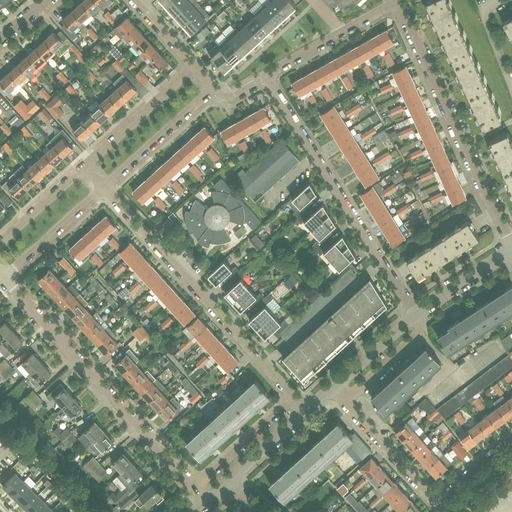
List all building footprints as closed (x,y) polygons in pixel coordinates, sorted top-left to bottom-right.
[(94,0),(84,0),(81,3),(94,17),(98,13),(95,10),(100,6),(94,0)] [(174,0),(168,6),(176,15),(191,0),(174,0)] [(191,0),(176,15),(184,24),(202,7),(195,0),(191,0)] [(278,22),(287,14),(273,0),(272,0),(265,7),(265,8),(278,22)] [(290,0),(273,0),(287,14),(296,6),(290,0)] [(327,0),(335,9),(350,0),(327,0)] [(434,19),(433,20),(434,22),(435,21),(440,33),(459,24),(447,0),(428,0),(426,1),(431,13),(430,13),(431,16),(433,15),(434,19)] [(81,3),(72,11),(82,22),(91,14),(94,17),(81,3)] [(269,30),(278,22),(265,8),(265,7),(263,6),(254,14),(269,30)] [(192,33),(210,16),(202,7),(184,24),(192,33)] [(116,20),(123,13),(118,8),(113,12),(111,14),(112,15),(116,20)] [(82,22),(72,11),(63,19),(72,30),(77,26),(81,30),(85,26),(82,22)] [(108,11),(104,15),(108,19),(112,15),(111,14),(108,11)] [(255,16),(247,24),(260,39),(269,30),(254,14),(255,16)] [(112,24),(116,20),(112,15),(108,19),(112,24)] [(511,16),(503,22),(507,30),(511,38),(511,16)] [(127,17),(113,29),(117,33),(119,31),(124,36),(135,26),(127,17)] [(235,28),(251,47),(260,39),(247,24),(238,32),(235,28)] [(449,50),(447,51),(448,53),(449,53),(455,64),(473,56),(459,24),(440,33),(446,44),(445,45),(446,47),(447,46),(449,50)] [(124,36),(132,45),(143,35),(135,26),(124,36)] [(229,40),(242,55),(251,47),(235,28),(226,37),(229,40)] [(380,33),(376,36),(383,48),(394,42),(387,30),(380,33)] [(94,40),(98,36),(94,31),(90,35),(86,31),(91,37),(89,39),(91,42),(94,40)] [(90,62),(73,43),(68,38),(63,42),(54,32),(45,40),(59,56),(68,48),(82,64),(83,64),(85,66),(90,62)] [(132,45),(140,54),(151,44),(143,35),(132,45)] [(372,38),(366,42),(373,54),(383,48),(376,36),(372,38)] [(45,40),(36,48),(46,59),(54,51),(59,57),(59,56),(45,40)] [(217,44),(217,45),(233,63),(242,55),(229,40),(221,48),(217,44)] [(79,45),(83,50),(88,46),(84,41),(79,45)] [(359,45),(355,47),(362,60),(365,65),(368,64),(370,62),(367,57),(373,54),(366,42),(359,45)] [(140,54),(148,62),(160,53),(151,44),(140,54)] [(225,71),(233,63),(217,45),(208,53),(225,71)] [(351,50),(345,53),(352,66),(362,60),(355,47),(351,50)] [(36,48),(27,56),(37,67),(46,59),(36,48)] [(92,56),(93,55),(97,52),(93,48),(88,52),(92,56)] [(384,55),(387,61),(392,58),(389,52),(384,55)] [(168,62),(160,53),(148,62),(147,64),(150,68),(152,66),(157,72),(168,62)] [(338,57),(334,59),(344,77),(347,76),(349,75),(346,69),(352,66),(345,53),(339,57),(338,57)] [(117,58),(121,63),(126,59),(122,54),(117,58)] [(27,56),(18,64),(31,79),(35,75),(32,71),(37,67),(27,56)] [(97,60),(101,65),(106,60),(102,56),(97,60)] [(463,82),(461,82),(463,85),(464,84),(469,96),(487,87),(473,56),(455,64),(460,76),(459,76),(460,78),(461,78),(463,82)] [(396,65),(395,63),(392,58),(387,61),(390,66),(392,65),(393,67),(396,65)] [(125,68),(117,59),(112,63),(120,72),(125,68)] [(330,62),(324,65),(331,78),(337,74),(340,80),(342,79),(344,77),(334,59),(330,61),(330,62)] [(127,66),(131,70),(135,66),(132,62),(127,66)] [(18,64),(9,72),(19,83),(27,75),(31,79),(18,64)] [(371,69),(368,64),(365,65),(363,67),(366,72),(371,69)] [(318,68),(313,71),(324,89),(326,87),(334,83),(331,78),(324,65),(318,69),(318,68)] [(392,72),(395,77),(389,80),(391,83),(392,86),(411,77),(409,72),(406,65),(392,72)] [(383,73),(380,67),(375,70),(378,76),(383,73)] [(88,68),(84,72),(88,77),(92,73),(96,77),(97,76),(93,71),(92,72),(88,68)] [(374,75),(371,69),(366,72),(369,78),(374,75)] [(140,70),(135,75),(143,84),(149,79),(140,70)] [(60,80),(65,76),(60,71),(56,75),(60,80)] [(303,76),(303,77),(310,89),(315,87),(318,92),(321,90),(324,89),(313,71),(309,73),(303,77),(303,76)] [(0,81),(9,92),(19,83),(9,72),(0,80),(0,81)] [(138,92),(137,90),(123,75),(114,83),(118,88),(128,99),(131,95),(133,96),(138,92)] [(64,84),(68,80),(65,76),(60,80),(64,84)] [(350,81),(347,76),(344,77),(342,79),(345,84),(350,81)] [(299,79),(292,83),(299,95),(310,89),(303,77),(299,79)] [(400,88),(403,94),(416,88),(413,81),(411,77),(392,86),(393,88),(394,91),(400,88)] [(353,87),(350,81),(345,84),(348,90),(353,87)] [(391,83),(385,85),(388,91),(393,88),(392,86),(391,83)] [(70,84),(66,88),(70,93),(74,89),(70,84)] [(379,88),(381,91),(382,94),(388,91),(385,85),(379,88)] [(477,113),(476,114),(477,116),(478,115),(483,127),(502,119),(487,87),(469,96),(474,107),(473,107),(474,110),(476,109),(477,113)] [(38,91),(42,96),(47,92),(43,88),(38,91)] [(118,88),(109,96),(119,107),(128,99),(118,88)] [(403,94),(405,100),(407,105),(421,99),(419,94),(416,88),(403,94)] [(75,90),(74,89),(70,93),(74,97),(79,92),(76,89),(75,90)] [(46,100),(51,96),(47,92),(42,96),(46,100)] [(332,98),(329,92),(324,95),(327,101),(332,98)] [(313,95),(308,97),(311,103),(316,100),(313,95)] [(109,96),(100,104),(110,115),(119,107),(109,96)] [(18,102),(14,106),(26,119),(30,115),(33,112),(40,107),(36,103),(30,109),(27,105),(21,99),(18,102)] [(410,111),(412,116),(426,110),(423,103),(421,99),(407,105),(402,107),(403,110),(405,113),(410,111)] [(52,100),(45,106),(56,118),(63,112),(58,106),(52,100)] [(355,112),(362,108),(359,103),(352,107),(355,112)] [(3,104),(0,106),(0,114),(5,120),(12,115),(3,104)] [(100,104),(91,112),(101,123),(110,115),(100,104)] [(398,113),(403,110),(402,107),(401,104),(395,107),(398,113)] [(334,105),(321,114),(326,121),(325,121),(328,126),(342,118),(342,117),(345,115),(342,110),(338,112),(334,105)] [(257,110),(253,113),(260,126),(271,120),(264,107),(257,111),(257,110)] [(348,117),(355,112),(352,107),(345,112),(348,117)] [(389,110),(391,113),(392,115),(398,113),(395,107),(389,110)] [(52,117),(44,108),(39,112),(47,122),(52,117)] [(429,116),(426,110),(412,116),(416,123),(410,125),(411,127),(412,129),(431,121),(429,116)] [(91,112),(82,120),(92,131),(101,123),(91,112)] [(249,115),(243,119),(250,132),(260,126),(253,113),(249,115)] [(11,125),(9,127),(12,131),(18,126),(24,121),(21,118),(20,117),(19,119),(11,125)] [(332,131),(336,138),(349,129),(342,118),(328,126),(331,131),(332,131)] [(236,122),(232,125),(239,137),(250,132),(243,119),(236,122)] [(73,129),(82,139),(92,131),(82,120),(73,129)] [(433,125),(431,121),(412,129),(414,132),(415,135),(420,132),(422,138),(436,132),(433,125)] [(4,122),(0,126),(4,131),(9,127),(4,122)] [(221,131),(228,143),(239,137),(232,125),(228,127),(221,131)] [(24,126),(20,130),(24,134),(28,131),(24,126)] [(199,131),(195,134),(205,145),(214,137),(205,126),(199,131)] [(373,127),(366,131),(370,136),(376,132),(373,127)] [(73,148),(68,143),(72,140),(63,129),(52,138),(53,139),(51,142),(50,141),(64,156),(67,153),(69,154),(73,150),(72,148),(73,148)] [(260,132),(263,137),(268,134),(265,129),(260,132)] [(340,145),(343,150),(357,141),(356,141),(361,138),(363,141),(370,136),(366,131),(360,135),(358,133),(353,136),(349,129),(336,138),(340,145)] [(376,145),(389,137),(384,129),(371,137),(376,145)] [(32,135),(28,131),(24,134),(28,139),(32,135)] [(422,138),(425,143),(419,145),(421,148),(422,151),(441,142),(439,138),(436,132),(422,138)] [(498,158),(496,159),(497,161),(498,160),(504,172),(511,167),(511,141),(508,132),(489,140),(494,152),(493,152),(494,155),(496,154),(498,158)] [(192,138),(186,143),(196,153),(205,145),(195,134),(192,137),(192,138)] [(266,143),(271,140),(268,134),(263,137),(266,143)] [(299,161),(285,145),(281,140),(245,172),(242,169),(236,174),(239,177),(236,181),(255,202),(299,161)] [(239,143),(242,149),(247,146),(244,140),(239,143)] [(50,149),(45,154),(55,164),(64,156),(50,141),(46,145),(50,149)] [(346,154),(351,161),(364,153),(357,141),(343,150),(346,154)] [(430,154),(432,160),(446,153),(443,147),(441,142),(422,151),(424,154),(425,156),(430,154)] [(181,147),(177,150),(187,161),(196,153),(186,143),(181,147)] [(245,154),(250,152),(247,146),(242,149),(245,154)] [(14,151),(10,147),(6,150),(10,155),(14,151)] [(216,153),(211,148),(207,152),(211,156),(216,153)] [(174,154),(169,159),(179,169),(187,161),(177,150),(174,154)] [(388,151),(382,155),(385,160),(391,156),(388,151)] [(409,153),(411,156),(412,159),(418,156),(415,151),(409,153)] [(220,157),(216,153),(211,156),(216,161),(220,157)] [(355,168),(358,173),(371,165),(364,153),(351,161),(355,168)] [(432,160),(437,170),(451,164),(449,160),(446,153),(432,160)] [(45,154),(36,162),(45,173),(55,164),(45,154)] [(378,164),(385,160),(382,155),(375,159),(378,164)] [(163,163),(160,167),(170,177),(179,169),(169,159),(163,163)] [(36,162),(27,170),(37,181),(45,173),(36,162)] [(194,164),(189,168),(193,173),(198,169),(194,164)] [(437,170),(442,181),(456,175),(453,169),(451,164),(437,170)] [(379,177),(371,165),(358,173),(361,178),(366,185),(379,177)] [(23,174),(18,178),(28,189),(37,181),(27,170),(24,166),(20,170),(23,174)] [(156,170),(151,175),(161,186),(170,177),(160,167),(156,170)] [(202,173),(198,169),(193,173),(198,177),(197,178),(201,182),(204,180),(200,175),(202,173)] [(407,181),(410,179),(413,178),(409,170),(403,173),(407,181)] [(400,171),(391,177),(395,183),(404,178),(400,171)] [(145,179),(142,183),(152,194),(161,186),(151,175),(146,180),(145,179)] [(442,181),(447,192),(461,186),(459,182),(456,175),(442,181)] [(5,189),(10,195),(14,192),(18,197),(28,189),(18,178),(5,189)] [(185,219),(186,220),(187,226),(190,233),(192,232),(198,239),(197,241),(199,242),(200,243),(203,244),(209,246),(210,242),(215,243),(220,242),(226,241),(231,239),(223,225),(225,224),(227,220),(228,219),(243,224),(245,220),(252,228),(260,221),(221,178),(213,185),(218,191),(213,191),(212,191),(214,204),(209,207),(208,209),(195,199),(195,200),(194,201),(192,205),(191,209),(190,211),(185,210),(185,216),(185,219)] [(176,180),(171,184),(176,189),(180,185),(176,180)] [(92,181),(88,185),(95,192),(98,188),(92,181)] [(292,198),(300,207),(292,214),(296,219),(306,210),(302,205),(316,192),(309,182),(292,198)] [(143,202),(152,194),(142,183),(138,186),(133,191),(143,202)] [(393,184),(388,187),(391,192),(396,189),(393,184)] [(184,189),(180,185),(176,189),(180,193),(184,189)] [(364,200),(367,204),(379,196),(373,186),(360,193),(364,200)] [(453,204),(466,198),(463,191),(461,186),(447,192),(453,204)] [(386,195),(391,192),(388,187),(383,191),(386,195)] [(0,198),(7,207),(12,202),(4,193),(0,196),(0,198)] [(154,200),(158,205),(162,201),(158,196),(154,200)] [(369,208),(373,214),(386,206),(379,196),(367,204),(369,208)] [(168,212),(167,211),(164,207),(166,205),(162,201),(158,205),(162,209),(166,214),(168,212)] [(304,221),(312,229),(329,213),(323,203),(310,215),(306,210),(296,219),(300,224),(304,221)] [(406,204),(401,207),(404,212),(409,209),(406,204)] [(377,220),(379,224),(392,216),(386,206),(373,214),(377,220)] [(399,216),(404,212),(401,207),(395,211),(397,213),(399,216)] [(173,212),(168,216),(172,221),(177,217),(173,212)] [(312,229),(319,238),(311,245),(316,250),(325,241),(321,237),(336,224),(329,213),(312,229)] [(382,228),(386,234),(404,223),(403,223),(398,226),(395,221),(400,218),(399,216),(397,213),(392,216),(379,224),(382,228)] [(100,220),(97,224),(107,235),(116,226),(106,216),(101,221),(100,220)] [(176,226),(181,222),(177,217),(172,221),(176,226)] [(163,224),(166,227),(169,231),(174,226),(168,219),(163,224)] [(465,246),(466,247),(468,246),(467,245),(478,237),(468,221),(437,240),(448,257),(460,250),(460,251),(462,250),(461,248),(465,246)] [(405,237),(410,234),(416,231),(413,226),(407,229),(404,223),(386,234),(390,240),(390,241),(392,245),(405,237)] [(93,227),(88,232),(98,243),(107,235),(97,224),(93,227)] [(83,237),(79,240),(89,251),(98,243),(88,232),(83,237)] [(323,252),(331,261),(349,244),(342,234),(330,246),(325,241),(316,250),(320,255),(323,252)] [(109,241),(113,246),(117,242),(113,237),(109,241)] [(262,238),(257,241),(261,249),(266,246),(262,238)] [(88,257),(86,254),(89,251),(79,240),(75,243),(76,243),(70,248),(80,259),(82,262),(88,257)] [(407,260),(418,277),(429,269),(430,271),(432,269),(431,268),(435,265),(436,267),(438,266),(437,264),(448,257),(437,240),(407,260)] [(117,250),(121,246),(117,242),(113,246),(117,250)] [(119,252),(128,261),(139,251),(135,247),(130,242),(119,252)] [(355,255),(349,244),(331,261),(339,269),(336,272),(340,277),(350,268),(346,263),(355,255)] [(128,261),(136,270),(147,260),(142,255),(142,254),(139,251),(128,261)] [(91,257),(95,262),(99,258),(95,253),(91,257)] [(73,267),(63,257),(59,261),(68,271),(73,267)] [(99,266),(104,262),(99,258),(95,262),(99,266)] [(136,270),(144,279),(155,269),(151,265),(147,260),(136,270)] [(216,284),(226,275),(230,279),(240,271),(235,266),(232,269),(224,260),(208,275),(216,284)] [(125,261),(122,263),(121,263),(117,267),(120,271),(125,267),(123,265),(126,262),(125,261)] [(116,275),(120,271),(117,267),(112,271),(116,275)] [(39,279),(48,289),(59,279),(50,269),(39,279)] [(144,279),(152,288),(163,278),(158,272),(155,269),(144,279)] [(224,293),(233,302),(249,287),(241,278),(244,275),(240,271),(230,279),(234,284),(224,293)] [(92,274),(88,278),(88,279),(92,283),(96,279),(93,275),(92,274)] [(297,282),(292,275),(285,281),(291,287),(297,282)] [(301,377),(385,300),(370,277),(369,277),(371,280),(285,359),(283,356),(282,357),(301,377)] [(152,288),(160,296),(171,286),(168,283),(167,283),(163,278),(152,288)] [(48,289),(56,298),(67,288),(59,279),(48,289)] [(96,279),(92,283),(95,287),(97,289),(95,290),(98,293),(104,288),(100,283),(96,279)] [(137,281),(133,285),(137,289),(141,285),(137,281)] [(56,298),(65,307),(75,298),(80,294),(71,284),(67,288),(56,298)] [(490,299),(482,304),(493,322),(503,315),(505,317),(511,312),(511,284),(505,290),(506,291),(491,301),(490,299)] [(132,293),(137,289),(133,285),(128,289),(132,293)] [(287,285),(275,297),(282,304),(294,293),(287,285)] [(174,290),(171,286),(160,296),(168,305),(179,295),(174,290)] [(241,310),(250,302),(254,306),(264,297),(260,293),(257,296),(249,287),(233,302),(241,310)] [(119,293),(118,294),(122,298),(126,295),(122,290),(119,293)] [(315,292),(312,294),(316,299),(320,295),(316,290),(315,292)] [(104,297),(108,301),(113,297),(109,293),(104,297)] [(249,320),(257,328),(273,314),(281,307),(268,293),(264,297),(254,306),(259,311),(249,320)] [(308,298),(312,303),(316,299),(312,294),(308,298)] [(167,315),(172,310),(176,314),(187,304),(184,301),(179,295),(168,305),(168,306),(163,310),(167,315)] [(116,301),(113,297),(108,301),(112,305),(116,301)] [(65,307),(73,317),(84,307),(75,298),(65,307)] [(154,298),(149,303),(153,307),(157,303),(154,298)] [(148,311),(153,307),(149,303),(144,307),(148,311)] [(190,308),(187,304),(176,314),(184,323),(195,314),(190,308)] [(460,319),(452,324),(463,341),(474,334),(475,336),(485,330),(483,328),(493,322),(482,304),(474,309),(475,311),(461,320),(460,319)] [(73,317),(81,326),(92,316),(84,307),(73,317)] [(131,314),(127,310),(123,314),(126,318),(131,314)] [(281,322),(273,314),(257,328),(265,337),(275,328),(279,333),(288,324),(284,319),(281,322)] [(81,326),(89,335),(100,325),(92,316),(81,326)] [(170,316),(165,320),(169,325),(173,320),(170,316)] [(187,326),(195,336),(206,326),(203,322),(198,316),(187,326)] [(149,322),(144,317),(141,320),(145,325),(149,322)] [(165,320),(160,324),(164,329),(169,325),(165,320)] [(0,325),(0,338),(3,342),(14,332),(5,322),(0,325)] [(144,329),(140,324),(131,332),(135,337),(144,329)] [(447,351),(463,341),(452,324),(448,326),(449,328),(437,336),(447,351)] [(89,335),(98,344),(112,331),(108,327),(105,330),(100,325),(89,335)] [(195,336),(203,344),(214,335),(209,329),(206,326),(195,336)] [(152,337),(144,329),(135,337),(139,341),(144,337),(148,341),(152,337)] [(121,341),(112,331),(98,344),(107,354),(121,341)] [(23,342),(14,332),(3,342),(12,352),(23,342)] [(500,340),(506,348),(511,343),(511,337),(510,334),(500,340)] [(203,344),(211,353),(222,343),(219,340),(214,335),(203,344)] [(189,337),(184,342),(188,346),(193,342),(189,337)] [(184,350),(188,346),(184,342),(180,346),(184,350)] [(157,351),(161,347),(158,343),(153,347),(157,351)] [(211,353),(219,362),(230,352),(225,347),(226,347),(222,343),(211,353)] [(406,366),(399,372),(413,388),(423,379),(424,380),(432,373),(431,372),(440,363),(426,347),(419,354),(420,355),(407,367),(406,366)] [(219,362),(228,371),(239,362),(233,356),(234,356),(230,352),(219,362)] [(22,363),(17,368),(26,377),(28,376),(31,373),(42,362),(38,358),(39,357),(35,354),(35,355),(33,353),(22,363)] [(116,364),(125,374),(138,361),(136,358),(132,361),(127,354),(116,364)] [(511,366),(511,359),(508,354),(503,358),(510,368),(511,366)] [(205,355),(200,359),(204,364),(209,359),(205,355)] [(503,358),(498,362),(505,372),(510,368),(503,358)] [(0,362),(0,372),(0,373),(10,364),(5,359),(0,362)] [(164,363),(169,368),(173,364),(169,359),(164,363)] [(200,368),(204,364),(200,359),(196,363),(200,368)] [(125,374),(133,383),(144,373),(138,367),(141,364),(138,361),(125,374)] [(323,371),(331,365),(328,361),(320,367),(323,371)] [(462,370),(469,364),(466,361),(459,366),(462,370)] [(31,373),(28,376),(31,379),(30,380),(36,387),(41,383),(51,373),(50,371),(51,371),(47,367),(42,362),(31,373)] [(498,362),(493,366),(500,376),(505,372),(498,362)] [(0,373),(5,378),(15,370),(10,364),(0,373)] [(493,366),(488,370),(495,379),(500,376),(493,366)] [(133,383),(142,392),(156,379),(147,369),(144,373),(133,383)] [(488,370),(482,374),(490,383),(495,379),(488,370)] [(403,397),(413,388),(399,372),(392,379),(393,380),(380,392),(378,391),(371,398),(381,408),(377,412),(385,420),(389,417),(385,413),(395,404),(397,405),(404,398),(403,397)] [(482,374),(477,378),(484,387),(490,383),(482,374)] [(223,384),(227,380),(224,376),(219,380),(223,384)] [(142,392),(150,401),(161,392),(156,386),(161,382),(157,378),(156,379),(142,392)] [(185,386),(189,382),(185,378),(181,381),(185,386)] [(472,382),(479,391),(484,387),(477,378),(472,382)] [(269,395),(255,380),(232,401),(246,416),(269,395)] [(472,382),(467,386),(474,395),(479,391),(472,382)] [(54,397),(62,407),(73,397),(64,387),(60,383),(46,396),(50,401),(54,397)] [(467,386),(462,389),(469,399),(472,396),(474,395),(467,386)] [(504,392),(500,387),(495,390),(499,396),(504,392)] [(467,400),(469,399),(462,389),(457,393),(464,403),(467,400)] [(33,390),(23,398),(28,404),(38,395),(33,390)] [(189,399),(193,404),(202,396),(197,391),(189,399)] [(478,397),(479,396),(482,394),(479,391),(474,395),(472,396),(474,399),(476,397),(480,402),(476,405),(480,410),(485,406),(478,397)] [(150,401),(158,411),(169,401),(161,392),(150,401)] [(457,393),(452,397),(459,407),(464,403),(457,393)] [(42,401),(38,395),(28,404),(33,409),(42,401)] [(473,401),(476,405),(480,402),(476,397),(474,399),(472,396),(469,399),(467,400),(470,403),(473,401)] [(71,417),(72,417),(83,407),(73,397),(62,407),(63,407),(58,411),(62,416),(67,412),(71,417)] [(452,397),(446,401),(454,411),(459,407),(452,397)] [(423,409),(429,414),(429,415),(431,413),(434,417),(435,417),(439,413),(436,410),(425,398),(417,406),(422,410),(423,409)] [(412,399),(408,403),(413,409),(417,405),(412,399)] [(511,407),(506,400),(497,408),(506,419),(511,414),(511,407)] [(167,420),(178,410),(169,401),(158,411),(167,420)] [(224,437),(246,416),(232,401),(210,422),(224,437)] [(446,401),(441,405),(448,415),(454,411),(446,401)] [(441,405),(436,409),(444,418),(448,415),(441,405)] [(497,408),(487,415),(496,426),(506,419),(497,408)] [(430,421),(434,417),(431,413),(429,415),(429,414),(426,417),(430,421)] [(439,413),(435,417),(439,422),(441,420),(443,418),(444,418),(439,413)] [(487,415),(477,422),(486,434),(496,426),(487,415)] [(466,421),(462,416),(457,419),(461,424),(466,421)] [(395,432),(403,441),(414,431),(418,428),(419,427),(411,418),(407,423),(406,422),(395,432)] [(89,445),(104,431),(95,421),(79,436),(88,446),(89,445)] [(201,458),(224,437),(210,422),(187,442),(201,458)] [(353,438),(350,435),(338,422),(316,443),(330,459),(342,447),(353,438)] [(477,422),(468,429),(477,441),(486,434),(477,422)] [(58,427),(53,431),(57,436),(58,436),(62,441),(71,432),(67,427),(62,431),(58,427)] [(403,441),(411,450),(422,440),(426,436),(418,428),(414,431),(403,441)] [(452,433),(448,429),(444,433),(448,437),(452,433)] [(458,437),(467,448),(477,441),(468,429),(458,437)] [(114,441),(104,431),(89,445),(98,456),(114,441)] [(71,432),(62,441),(67,447),(67,446),(76,438),(71,432)] [(350,435),(353,438),(342,447),(346,451),(360,439),(354,432),(350,435)] [(443,441),(448,437),(444,433),(439,437),(443,441)] [(360,439),(346,451),(350,456),(364,443),(360,439)] [(411,450),(420,459),(435,445),(431,441),(427,445),(422,440),(411,450)] [(467,452),(458,441),(453,444),(462,456),(467,452)] [(316,443),(303,454),(293,463),(307,479),(330,459),(316,443)] [(368,447),(364,443),(350,456),(354,460),(368,447)] [(420,459),(428,468),(443,454),(435,445),(420,459)] [(368,447),(354,460),(358,464),(362,461),(372,452),(368,447)] [(122,473),(133,462),(123,452),(112,462),(121,472),(122,473)] [(451,462),(443,454),(428,468),(436,477),(447,467),(446,466),(451,462)] [(100,463),(93,456),(83,465),(84,466),(82,467),(88,474),(90,472),(100,463)] [(371,457),(360,468),(368,477),(380,466),(378,464),(378,465),(371,457)] [(142,473),(133,462),(122,473),(121,472),(117,476),(126,486),(134,479),(142,473)] [(97,480),(98,480),(107,471),(100,463),(90,472),(97,480)] [(293,463),(283,472),(270,484),(284,500),(307,479),(293,463)] [(368,477),(376,485),(387,475),(381,468),(381,467),(380,466),(368,477)] [(223,468),(216,476),(225,484),(232,476),(223,468)] [(15,473),(2,486),(10,494),(23,481),(15,473)] [(376,485),(384,494),(396,483),(394,482),(387,475),(376,485)] [(363,478),(358,483),(361,486),(366,481),(363,478)] [(23,481),(10,494),(17,501),(30,488),(23,481)] [(361,494),(373,487),(370,482),(358,489),(361,494)] [(356,491),(361,486),(358,483),(353,487),(356,491)] [(384,494),(392,503),(403,492),(397,485),(396,483),(384,494)] [(134,500),(140,506),(145,502),(149,506),(156,500),(158,502),(163,498),(161,495),(162,494),(152,484),(134,500)] [(30,488),(17,501),(24,508),(37,495),(30,488)] [(114,494),(112,496),(118,504),(128,495),(122,489),(115,495),(114,494)] [(392,503),(399,511),(411,500),(410,499),(403,492),(392,503)] [(37,495),(24,508),(28,511),(34,511),(44,502),(37,495)] [(118,504),(123,509),(133,500),(128,495),(118,504)] [(378,495),(374,500),(377,503),(382,499),(378,495)] [(375,508),(378,511),(379,511),(389,503),(384,498),(375,508)] [(399,511),(400,511),(416,511),(419,509),(412,502),(413,502),(411,500),(399,511)] [(44,502),(34,511),(49,511),(52,510),(44,502)]
